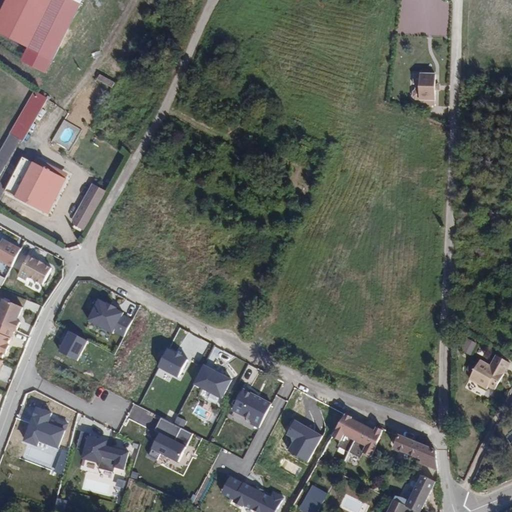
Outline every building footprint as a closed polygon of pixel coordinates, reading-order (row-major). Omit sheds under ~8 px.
[(0,0),(0,20),(10,0),(0,0)] [(10,0),(0,20),(0,34),(29,50),(56,0),(10,0)] [(36,66),(41,56),(31,51),(26,61),(36,66)] [(433,93),(436,68),(423,67),(422,91),(433,93)] [(0,148),(0,172),(47,97),(36,90),(35,91),(0,148)] [(15,195),(33,162),(21,156),(3,189),(15,195)] [(65,180),(33,162),(15,195),(46,213),(65,180)] [(71,223),(72,226),(81,231),(102,193),(91,187),(71,223)] [(22,249),(3,241),(0,247),(0,261),(13,267),(22,249)] [(18,276),(27,280),(29,277),(43,285),(52,268),(44,264),(44,263),(38,260),(38,261),(29,256),(18,276)] [(4,299),(0,307),(0,323),(17,331),(18,331),(22,323),(18,321),(17,321),(19,316),(23,307),(4,299)] [(0,359),(1,360),(5,354),(6,354),(10,346),(9,345),(17,331),(0,323),(0,359)] [(460,351),(472,355),(476,342),(464,338),(460,351)] [(168,348),(159,367),(180,377),(190,359),(168,348)] [(472,375),(488,385),(491,382),(498,387),(511,363),(511,359),(500,352),(494,363),(484,357),(472,375)] [(203,364),(192,385),(221,399),(232,379),(203,364)] [(240,389),(230,412),(261,425),(271,403),(240,389)] [(134,411),(132,416),(144,420),(146,414),(134,411)] [(357,419),(351,416),(336,441),(344,445),(342,451),(351,454),(347,465),(351,467),(356,456),(363,460),(366,453),(375,457),(384,430),(377,427),(371,442),(353,431),(357,419)] [(180,462),(191,429),(159,419),(148,455),(157,458),(158,455),(180,462)] [(377,427),(357,419),(353,431),(371,442),(377,427)] [(129,451),(106,446),(108,438),(80,433),(77,447),(82,448),(80,459),(99,463),(99,467),(124,472),(129,451)] [(424,460),(422,463),(437,470),(436,451),(400,436),(395,448),(424,460)] [(339,474),(317,463),(305,483),(327,495),(339,474)] [(396,497),(394,501),(417,511),(420,511),(436,482),(423,476),(414,494),(408,490),(404,499),(402,498),(396,497)] [(276,511),(283,497),(272,492),(271,495),(228,477),(220,494),(231,499),(229,503),(242,509),(240,511),(276,511)] [(317,511),(327,495),(305,483),(288,511),(317,511)] [(417,511),(394,501),(388,511),(417,511)]
